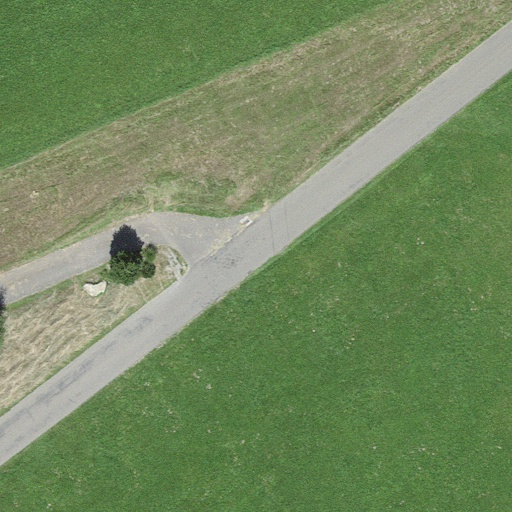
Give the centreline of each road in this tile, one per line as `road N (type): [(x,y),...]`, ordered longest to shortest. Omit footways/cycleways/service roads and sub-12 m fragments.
road 1 (unclassified): [(0,448),(511,53)]
road 2 (track): [(253,251),(182,227),(0,298)]
